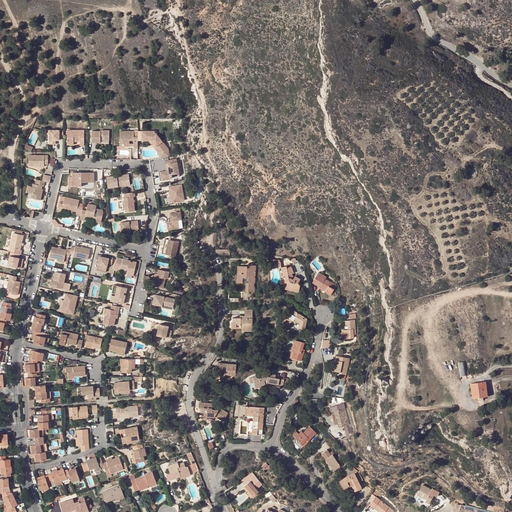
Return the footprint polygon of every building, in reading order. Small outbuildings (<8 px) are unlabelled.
[(58,139),(58,137),(60,137),(60,136),(64,136),(64,129),(50,129),(50,133),(50,143),(56,143),(56,139),(58,139)] [(84,129),(67,129),(67,142),(74,142),(74,140),(74,139),(80,139),(80,140),(80,145),(84,145),(84,129)] [(100,142),(100,140),(109,140),(109,130),(101,130),(100,131),(92,131),(92,142),(100,142)] [(138,137),(138,140),(142,140),(142,137),(149,137),(162,152),(162,157),(172,155),(171,148),(156,131),(138,130),(138,137)] [(132,143),(132,146),(132,147),(138,147),(138,140),(138,137),(134,136),(134,131),(120,131),(120,143),(125,143),(128,143),(128,140),(132,140),(132,143)] [(149,137),(142,137),(142,140),(149,140),(159,152),(160,157),(162,157),(162,152),(149,137)] [(48,154),(29,154),(29,165),(35,165),(35,163),(44,163),(48,163),(48,154)] [(169,168),(169,163),(178,161),(177,158),(165,161),(166,168),(169,168)] [(170,169),(167,170),(160,171),(162,180),(171,178),(171,176),(180,174),(179,167),(169,168),(170,169)] [(91,181),(91,177),(94,177),(94,172),(73,172),(73,176),(72,185),(82,186),(82,181),(91,181)] [(130,180),(129,173),(107,176),(109,187),(124,185),(124,181),(130,180)] [(40,188),(41,185),(43,185),(44,186),(45,181),(42,180),(37,179),(36,184),(33,183),(33,186),(30,186),(29,192),(33,193),(32,198),(41,200),(44,189),(42,188),(40,188)] [(185,200),(182,184),(169,186),(172,202),(185,200)] [(136,196),(136,192),(125,193),(125,197),(124,197),(124,201),(125,207),(126,212),(136,211),(134,196),(136,196)] [(65,196),(63,203),(62,208),(70,210),(72,211),(76,212),(75,215),(81,216),(83,209),(84,204),(79,203),(79,200),(65,196)] [(97,217),(97,219),(96,221),(101,223),(104,214),(103,209),(96,208),(97,205),(88,203),(86,210),(83,209),(81,216),(80,219),(84,220),(85,216),(86,214),(97,217)] [(178,219),(182,219),(180,210),(170,212),(171,220),(169,221),(171,229),(179,227),(180,226),(178,219)] [(139,228),(138,220),(121,222),(122,233),(130,232),(130,229),(130,228),(132,227),(133,229),(139,228)] [(18,253),(22,254),(23,250),(21,249),(25,235),(14,232),(12,239),(10,247),(9,251),(10,251),(11,252),(17,253),(18,253)] [(176,257),(180,242),(165,239),(164,246),(167,247),(166,254),(176,257)] [(74,256),(88,259),(91,249),(76,245),(76,246),(72,246),(71,249),(70,253),(74,254),(74,256)] [(50,256),(58,258),(65,260),(66,256),(67,256),(70,256),(70,253),(71,249),(67,248),(67,249),(61,248),(59,247),(52,246),(50,256)] [(8,265),(17,267),(20,257),(18,257),(18,253),(17,253),(11,252),(8,265)] [(101,255),(98,264),(104,266),(107,266),(108,263),(112,264),(114,258),(110,257),(109,258),(106,257),(106,256),(101,255)] [(137,262),(118,257),(116,264),(122,265),(121,268),(128,269),(127,273),(134,275),(137,262)] [(246,268),(246,266),(237,266),(236,282),(242,283),(242,278),(248,278),(248,283),(245,282),(245,292),(254,292),(254,287),(254,283),(255,283),(255,266),(249,266),(249,268),(246,268)] [(289,290),(293,291),(294,288),(299,288),(300,285),(297,283),(300,278),(295,275),(294,277),(292,274),(293,273),(291,266),(286,267),(286,266),(280,267),(282,276),(284,276),(285,281),(288,280),(288,281),(286,286),(289,288),(289,290)] [(170,271),(159,269),(158,273),(158,276),(155,275),(153,285),(164,288),(166,277),(168,278),(170,271)] [(63,288),(67,273),(56,271),(55,279),(53,279),(51,285),(63,288)] [(319,272),(313,280),(319,284),(318,285),(325,290),(325,291),(330,294),(334,289),(328,285),(331,282),(325,279),(326,277),(319,272)] [(11,279),(9,289),(8,294),(17,296),(21,281),(16,281),(17,276),(10,275),(9,279),(11,279)] [(113,288),(115,288),(112,301),(123,303),(127,287),(114,284),(113,288)] [(62,311),(74,314),(78,295),(67,293),(62,311)] [(175,299),(155,294),(153,304),(162,306),(162,304),(174,307),(175,299)] [(3,306),(2,306),(1,312),(2,312),(11,314),(13,308),(11,308),(12,304),(4,302),(3,306)] [(116,317),(116,314),(118,314),(120,306),(111,304),(111,308),(108,308),(106,314),(104,314),(102,322),(114,325),(116,317)] [(294,319),(299,323),(298,328),(304,329),(306,318),(290,308),(285,315),(286,315),(293,320),(294,319)] [(252,331),(252,309),(244,309),(244,315),(242,315),(243,317),(232,318),(232,322),(231,322),(231,328),(236,328),(236,323),(242,323),(242,331),(252,331)] [(2,312),(0,318),(0,322),(6,324),(7,321),(11,322),(12,315),(11,314),(2,312)] [(42,324),(44,324),(46,315),(38,313),(37,317),(35,316),(33,322),(42,324)] [(287,325),(291,323),(293,320),(286,315),(282,321),(287,325)] [(355,329),(355,320),(345,321),(345,325),(347,325),(347,329),(343,330),(344,339),(354,338),(354,335),(353,329),(355,329)] [(33,334),(42,335),(43,332),(41,332),(42,324),(33,322),(32,330),(34,330),(33,334)] [(160,323),(157,335),(171,338),(173,330),(168,329),(169,325),(160,323)] [(66,345),(66,343),(66,342),(69,342),(77,344),(79,334),(68,331),(68,334),(62,332),(60,339),(59,344),(66,345)] [(44,344),(45,340),(46,336),(42,335),(33,334),(32,338),(34,339),(34,342),(44,344)] [(89,336),(86,347),(90,348),(91,347),(95,348),(101,349),(103,339),(89,336)] [(113,340),(110,350),(113,351),(118,352),(118,351),(127,353),(129,344),(113,340)] [(292,358),(301,361),(304,352),(302,351),(302,349),(304,343),(294,340),(291,351),(293,352),(292,358)] [(320,348),(329,348),(329,340),(323,340),(320,348)] [(45,353),(34,351),(31,350),(30,358),(38,360),(43,361),(45,353)] [(336,355),(334,365),(336,365),(335,371),(341,372),(339,380),(344,381),(349,358),(336,355)] [(35,364),(37,364),(38,360),(30,358),(29,358),(28,364),(25,364),(26,373),(28,373),(32,372),(36,372),(35,364)] [(126,363),(124,364),(124,372),(133,372),(133,368),(136,368),(136,358),(126,358),(126,363)] [(458,362),(460,376),(469,374),(468,370),(466,370),(464,361),(458,362)] [(230,372),(231,364),(217,363),(217,366),(217,369),(220,369),(219,380),(226,380),(226,372),(230,372)] [(85,367),(66,368),(67,373),(69,373),(69,377),(70,379),(74,378),(74,376),(81,376),(86,375),(85,367)] [(268,372),(253,376),(255,388),(265,386),(264,380),(267,380),(266,382),(282,386),(282,388),(286,389),(288,378),(278,376),(279,375),(271,373),(271,375),(268,374),(268,372)] [(32,374),(28,375),(29,377),(26,378),(27,386),(30,386),(36,385),(37,385),(36,377),(38,377),(37,374),(32,374)] [(116,392),(125,391),(125,393),(125,394),(131,394),(131,391),(136,390),(135,381),(119,383),(115,384),(116,392)] [(485,381),(471,383),(473,398),(477,397),(483,397),(487,396),(485,381)] [(89,401),(98,400),(97,397),(101,397),(101,388),(97,389),(95,389),(94,386),(83,387),(83,395),(89,395),(89,399),(89,401)] [(48,397),(48,395),(47,392),(37,392),(37,398),(42,398),(42,401),(51,401),(51,397),(48,397)] [(207,415),(212,415),(223,421),(228,413),(219,408),(219,407),(212,406),(212,403),(199,402),(199,407),(202,407),(201,419),(207,420),(207,415)] [(345,409),(344,403),(330,407),(331,412),(334,411),(336,419),(337,419),(338,423),(339,427),(344,426),(350,424),(345,409)] [(74,417),(74,418),(81,417),(89,417),(89,406),(73,407),(73,410),(73,412),(74,417)] [(140,417),(139,406),(117,408),(118,418),(122,418),(122,416),(130,415),(130,417),(140,417)] [(248,433),(262,434),(264,407),(245,406),(244,420),(248,420),(248,433)] [(49,421),(50,421),(49,414),(52,414),(51,410),(43,411),(43,414),(38,414),(39,422),(49,421)] [(296,436),(294,437),(301,444),(304,447),(309,442),(308,441),(316,433),(309,426),(309,423),(307,423),(306,423),(304,423),(303,423),(301,422),(302,430),(299,433),(296,430),(293,433),(296,436)] [(345,428),(346,435),(352,433),(354,433),(352,426),(345,428)] [(122,430),(123,438),(127,437),(128,443),(137,442),(141,441),(139,427),(122,430)] [(34,438),(34,441),(44,440),(44,437),(41,437),(40,429),(39,429),(33,429),(30,429),(31,438),(34,438)] [(88,430),(78,430),(79,437),(79,445),(82,445),(82,452),(90,449),(88,430)] [(0,445),(9,444),(8,434),(4,434),(4,432),(0,431),(0,441),(0,442),(0,445)] [(301,444),(294,437),(292,439),(299,446),(301,444)] [(32,446),(33,454),(43,452),(42,444),(45,444),(44,440),(34,441),(34,445),(32,446)] [(137,458),(135,458),(136,463),(146,461),(146,456),(148,456),(146,448),(145,449),(144,445),(138,446),(135,447),(136,451),(135,451),(136,454),(137,458)] [(326,459),(327,458),(335,469),(340,465),(332,454),(331,455),(327,449),(322,453),(326,459)] [(43,452),(33,454),(34,458),(36,457),(37,462),(48,460),(47,457),(46,451),(46,452),(43,452)] [(191,452),(187,454),(192,465),(196,463),(191,452)] [(0,457),(0,467),(1,468),(11,467),(10,460),(6,460),(6,457),(1,457),(0,457)] [(88,460),(89,462),(91,469),(95,468),(96,471),(102,469),(106,468),(104,463),(102,458),(98,459),(97,457),(88,460)] [(107,462),(104,463),(106,468),(106,471),(108,474),(108,475),(124,469),(120,457),(113,459),(113,458),(106,460),(107,462)] [(335,469),(327,458),(326,459),(333,469),(335,469)] [(169,481),(180,477),(179,475),(189,472),(187,465),(185,466),(183,462),(178,464),(178,462),(168,466),(170,474),(166,475),(169,481)] [(199,471),(196,463),(192,465),(190,465),(194,473),(199,471)] [(348,476),(354,473),(357,471),(350,466),(345,470),(348,476)] [(1,468),(1,474),(2,474),(3,477),(4,477),(8,477),(11,476),(11,473),(12,473),(12,467),(11,467),(1,468)] [(73,468),(72,467),(68,469),(71,478),(72,482),(81,479),(77,467),(73,468)] [(61,479),(62,481),(71,478),(68,469),(65,470),(64,468),(58,470),(61,479)] [(56,483),(55,482),(61,479),(58,470),(58,469),(51,471),(53,475),(49,476),(52,484),(56,483)] [(145,474),(145,475),(135,479),(134,475),(130,476),(135,491),(139,490),(140,491),(150,487),(149,485),(156,483),(156,481),(154,476),(157,475),(155,470),(145,474)] [(112,476),(113,480),(124,476),(126,475),(124,471),(112,476)] [(357,471),(354,473),(359,482),(363,481),(357,471)] [(253,485),(259,480),(252,472),(246,477),(250,481),(245,485),(253,495),(258,490),(256,488),(253,485)] [(359,482),(354,473),(348,476),(340,480),(344,488),(351,484),(352,486),(355,491),(361,487),(359,482)] [(39,482),(41,490),(45,488),(49,487),(49,485),(52,484),(49,476),(38,480),(39,482)] [(241,481),(245,485),(250,481),(246,477),(241,481)] [(11,490),(9,487),(9,478),(5,479),(0,478),(0,492),(2,492),(10,490),(11,490)] [(259,480),(253,485),(256,488),(262,484),(259,480)] [(423,484),(417,494),(427,500),(426,502),(430,504),(435,495),(437,496),(440,492),(432,488),(432,489),(423,484)] [(120,485),(102,491),(106,502),(116,498),(123,495),(120,485)] [(2,492),(3,498),(5,503),(15,499),(12,493),(11,494),(10,490),(2,492)] [(368,503),(370,504),(379,511),(384,511),(385,511),(386,511),(393,511),(395,511),(376,496),(380,492),(377,490),(374,490),(371,493),(374,495),(368,503)] [(73,499),(60,503),(63,511),(75,508),(77,511),(79,511),(88,509),(91,508),(89,499),(85,500),(84,497),(78,499),(79,501),(74,503),(73,499)] [(8,509),(6,510),(7,511),(12,511),(16,510),(15,507),(18,505),(15,499),(5,503),(8,509)]
